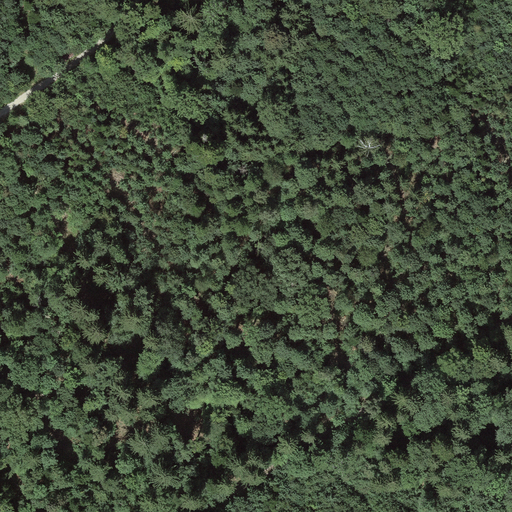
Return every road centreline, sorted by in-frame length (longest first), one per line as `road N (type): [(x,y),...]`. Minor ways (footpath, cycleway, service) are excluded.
road 1 (track): [(511,317),(199,511)]
road 2 (track): [(0,114),(85,56),(136,0)]
